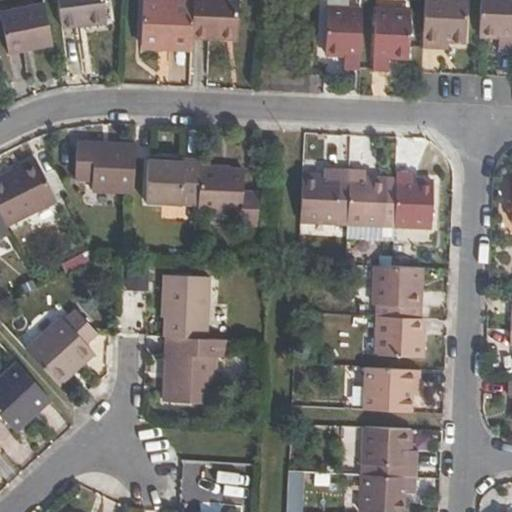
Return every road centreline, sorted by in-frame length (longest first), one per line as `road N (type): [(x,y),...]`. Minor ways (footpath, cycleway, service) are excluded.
road 1 (residential): [(478,120),(52,110),(0,135)]
road 2 (residential): [(463,465),(478,120)]
